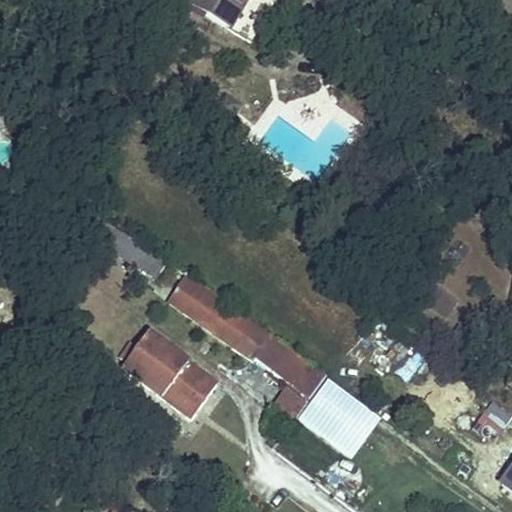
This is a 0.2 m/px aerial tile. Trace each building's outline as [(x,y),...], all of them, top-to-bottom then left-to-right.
[(189,0),(184,9),(222,32),(242,0),(189,0)] [(89,243),(150,282),(164,267),(99,226),(89,243)] [(84,266),(64,314),(77,318),(80,318),(96,276),(94,269),(84,266)] [(164,267),(150,282),(169,297),(182,280),(164,267)] [(182,280),(169,297),(249,356),(263,340),(182,280)] [(249,356),(169,297),(160,309),(240,369),(249,356)] [(64,314),(47,383),(57,390),(77,318),(64,314)] [(249,356),(240,369),(275,395),(262,413),(279,425),(314,377),(263,340),(249,356)] [(115,377),(123,382),(144,353),(136,348),(115,377)] [(144,353),(123,382),(190,430),(214,397),(188,378),(185,382),(144,353)] [(57,390),(47,383),(40,406),(51,416),(57,390)] [(473,428),(496,442),(511,418),(488,404),(473,428)]
